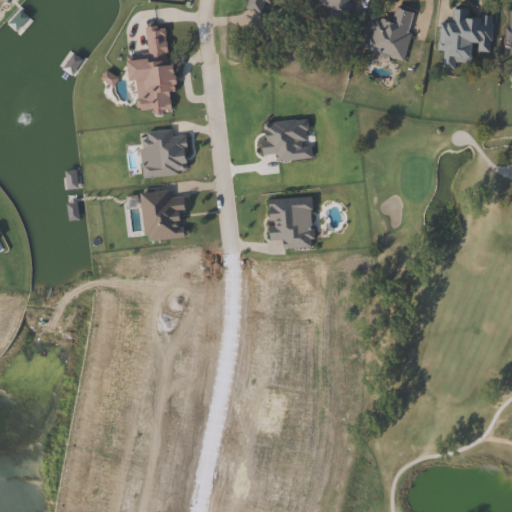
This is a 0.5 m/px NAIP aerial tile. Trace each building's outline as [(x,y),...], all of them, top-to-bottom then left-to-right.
[(242,8),(244,0),(268,0),(265,14),(242,8)] [(303,1),(303,0),(347,0),(343,13),(303,1)] [(359,51),(366,15),(387,20),(390,5),(411,10),(400,59),(359,51)] [(487,52),(467,51),(467,63),(451,62),(451,69),(438,68),(439,50),(434,50),(436,21),(447,21),(447,10),(489,12),(487,52)] [(131,115),(124,58),(146,56),(143,29),(164,26),(173,110),(131,115)] [(259,124),(307,118),(311,157),(263,163),(259,124)] [(139,177),(190,173),(187,138),(136,142),(139,177)] [(136,194),(141,241),(184,236),(178,189),(136,194)] [(265,199),(310,198),(311,250),(266,251),(265,199)] [(219,260),(236,259),(234,217),(218,218),(219,260)]
